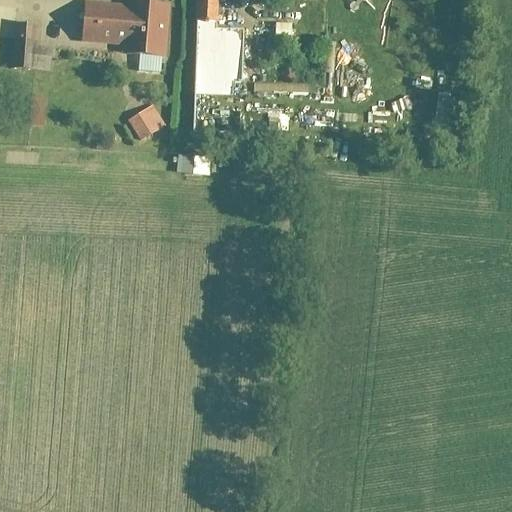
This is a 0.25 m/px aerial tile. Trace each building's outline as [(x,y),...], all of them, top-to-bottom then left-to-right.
[(194,0),(193,40),(193,86),(241,87),(241,41),(213,40),(213,0),(194,0)] [(160,61),(165,10),(129,6),(129,11),(83,7),(80,44),(125,48),(124,57),(160,61)] [(34,34),(0,32),(0,75),(42,78),(44,56),(33,55),(34,34)] [(40,104),(28,104),(27,123),(38,124),(40,104)] [(147,117),(124,133),(134,147),(157,131),(147,117)]
